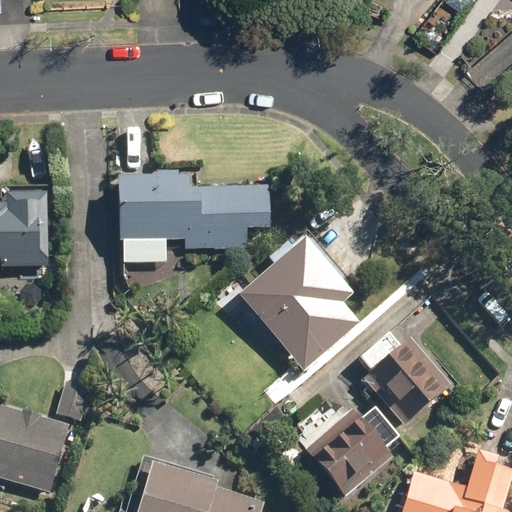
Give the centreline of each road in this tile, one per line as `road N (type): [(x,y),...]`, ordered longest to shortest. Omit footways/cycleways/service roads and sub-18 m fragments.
road 1 (residential): [(316,79),(215,67),(0,75)]
road 2 (residential): [(511,311),(316,79)]
road 3 (residential): [(316,79),(387,95),(477,160),(511,202)]
